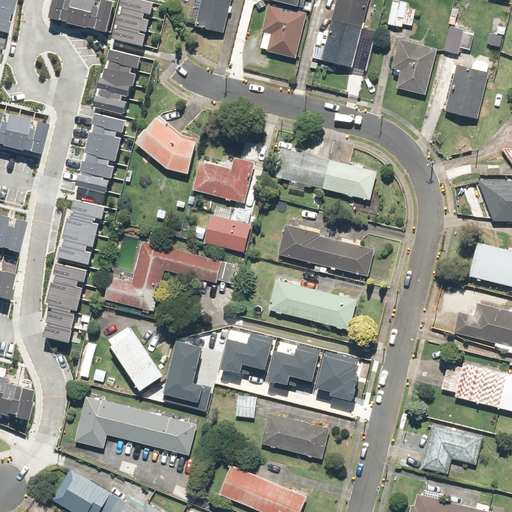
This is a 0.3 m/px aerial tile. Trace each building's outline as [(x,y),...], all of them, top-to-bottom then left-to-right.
[(0,0),(0,29),(8,32),(11,19),(8,18),(10,10),(12,11),(14,0),(0,0)] [(55,0),(52,16),(109,31),(117,0),(105,0),(104,5),(96,3),(96,0),(55,0)] [(117,25),(115,36),(147,44),(150,31),(143,30),(144,29),(149,30),(152,17),(146,16),(147,11),(153,12),(156,0),(155,0),(124,0),(124,2),(126,3),(124,12),(121,11),(119,20),(122,21),(121,26),(117,25)] [(202,0),(197,24),(225,31),(233,0),(202,0)] [(364,26),(370,0),(338,0),(330,31),(326,30),(323,43),(317,41),(313,57),(354,67),(359,48),(372,52),(378,29),(364,26)] [(409,2),(397,0),(394,0),(390,24),(404,27),(405,24),(415,26),(418,9),(408,7),(409,2)] [(308,13),(268,4),(262,30),(266,31),(262,49),(298,57),(308,13)] [(503,47),(507,28),(492,24),(487,44),(503,47)] [(472,49),(475,33),(466,31),(467,29),(452,25),(446,51),(464,54),(465,47),(472,49)] [(440,49),(400,38),(392,67),(402,70),(398,86),(427,94),(440,49)] [(99,98),(98,103),(125,110),(127,99),(122,98),(124,92),(130,94),(133,83),(136,84),(139,71),(133,70),(135,64),(140,65),(143,53),(111,46),(109,56),(112,57),(110,65),(108,64),(105,75),(102,74),(101,80),(102,81),(101,85),(102,86),(100,93),(99,93),(98,97),(99,98)] [(481,118),(491,65),(474,62),(473,66),(459,63),(450,112),(481,118)] [(0,109),(0,142),(41,154),(49,121),(38,118),(35,127),(27,125),(29,117),(6,111),(4,119),(0,118),(2,110),(0,109)] [(81,171),(78,182),(109,190),(112,177),(107,175),(107,174),(114,176),(117,163),(112,161),(113,157),(118,158),(124,135),(118,134),(120,128),(125,130),(128,117),(96,109),(94,120),(97,121),(95,129),(93,128),(88,149),(90,150),(88,157),(86,157),(83,168),(85,169),(84,172),(81,171)] [(199,143),(161,114),(149,129),(137,141),(173,169),(189,174),(199,143)] [(291,180),(289,188),(306,192),(308,184),(372,199),(379,170),(284,147),(277,177),(291,180)] [(232,167),(202,160),(195,188),(246,202),(257,161),(235,156),(232,167)] [(511,180),(480,179),(494,220),(511,220),(511,180)] [(63,243),(61,254),(92,261),(94,250),(88,248),(89,242),(96,243),(102,221),(97,220),(99,215),(105,216),(108,203),(77,196),(75,207),(77,207),(76,211),(74,211),(73,215),(70,215),(65,236),(68,237),(66,244),(63,243)] [(0,245),(19,250),(28,219),(16,215),(14,225),(6,222),(8,215),(0,212),(0,245)] [(213,213),(206,242),(247,253),(255,224),(213,213)] [(323,233),(287,223),(279,252),(369,276),(376,249),(322,235),(323,233)] [(232,282),(237,264),(143,238),(131,279),(112,274),(105,299),(157,313),(169,269),(219,283),(220,279),(232,282)] [(511,248),(478,240),(469,274),(511,284),(511,248)] [(48,322),(45,333),(73,339),(76,327),(74,327),(78,310),(72,309),(73,305),(80,307),(86,284),(80,283),(81,276),(87,278),(90,267),(60,260),(58,270),(60,270),(58,280),(54,279),(50,299),(52,299),(51,304),(55,305),(54,309),(51,308),(49,318),(52,319),(51,323),(48,322)] [(0,267),(0,295),(9,298),(13,286),(9,285),(13,270),(0,267)] [(276,280),(269,310),(352,329),(358,298),(276,280)] [(508,350),(511,351),(511,308),(477,299),(474,312),(459,308),(453,330),(509,345),(508,350)] [(136,324),(112,339),(145,391),(168,376),(136,324)] [(232,335),(225,362),(249,368),(250,364),(266,368),(275,337),(253,331),(251,340),(232,335)] [(179,340),(165,395),(208,405),(212,386),(193,381),(201,346),(179,340)] [(279,348),(272,374),(296,381),(297,377),(314,381),(322,349),(301,344),(298,353),(279,348)] [(328,350),(319,382),(336,387),(335,390),(352,394),(358,373),(356,372),(359,358),(328,350)] [(449,360),(442,387),(459,391),(457,396),(511,410),(511,372),(464,360),(463,363),(449,360)] [(0,410),(26,417),(33,386),(4,379),(6,372),(0,371),(0,410)] [(260,395),(241,392),(238,415),(257,417),(260,395)] [(89,394),(77,441),(107,448),(110,435),(193,455),(201,422),(89,394)] [(270,412),(262,443),(323,458),(331,428),(270,412)] [(454,459),(478,466),(486,438),(434,424),(422,467),(449,475),(454,459)] [(234,465),(222,492),(266,511),(305,511),(312,499),(234,465)] [(168,511),(169,511),(147,499),(144,505),(130,496),(128,499),(72,467),(54,497),(80,511),(168,511)] [(505,511),(506,509),(476,502),(474,506),(414,492),(409,511),(505,511)]
